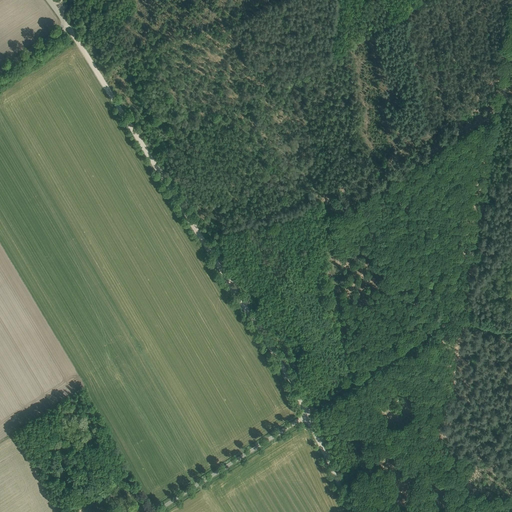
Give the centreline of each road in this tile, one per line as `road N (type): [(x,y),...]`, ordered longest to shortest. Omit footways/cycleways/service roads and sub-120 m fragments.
road 1 (track): [(348,511),(268,342),(68,28)]
road 2 (track): [(457,321),(511,57)]
road 3 (track): [(417,511),(457,321)]
road 4 (unclassified): [(158,511),(307,414)]
